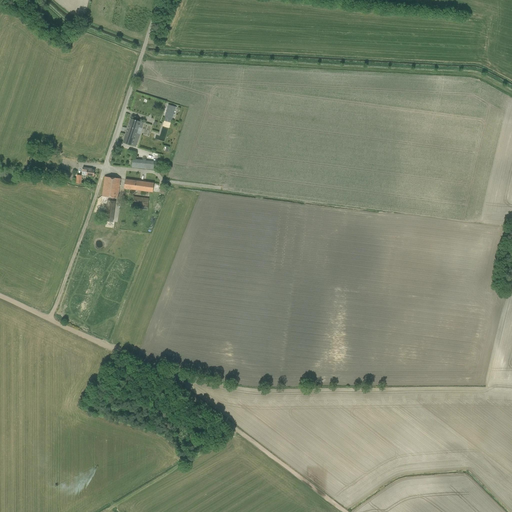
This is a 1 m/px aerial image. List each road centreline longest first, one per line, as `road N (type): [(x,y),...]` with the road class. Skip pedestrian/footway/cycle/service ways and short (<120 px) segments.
road 1 (track): [(344,511),(156,370),(50,319)]
road 2 (unclassified): [(101,176),(159,0)]
road 3 (track): [(50,319),(101,176)]
